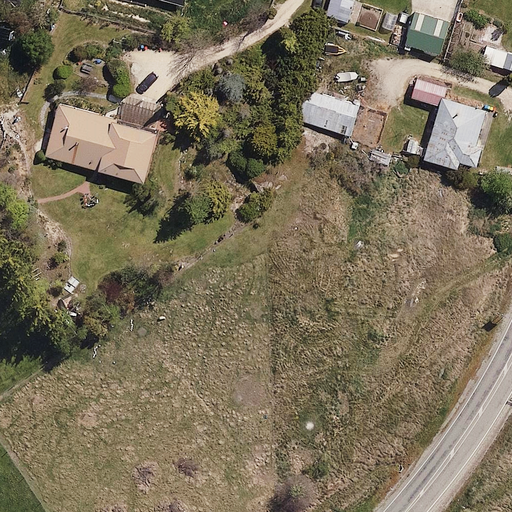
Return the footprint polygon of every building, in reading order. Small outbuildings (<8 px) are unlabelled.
[(68,0),(42,0),(42,3),(66,9),(68,0)] [(359,0),(333,0),(327,19),(350,27),(359,0)] [(453,20),(416,9),(404,46),(442,58),(453,20)] [(511,47),(486,38),(478,62),(511,73),(511,47)] [(451,85),(422,75),(414,98),(438,106),(420,157),(455,169),(458,161),(476,167),(483,146),(478,144),(488,113),(446,98),(451,85)] [(358,106),(302,87),(291,119),(348,137),(358,106)] [(113,114),(61,99),(46,154),(145,182),(166,104),(119,91),(113,114)]
